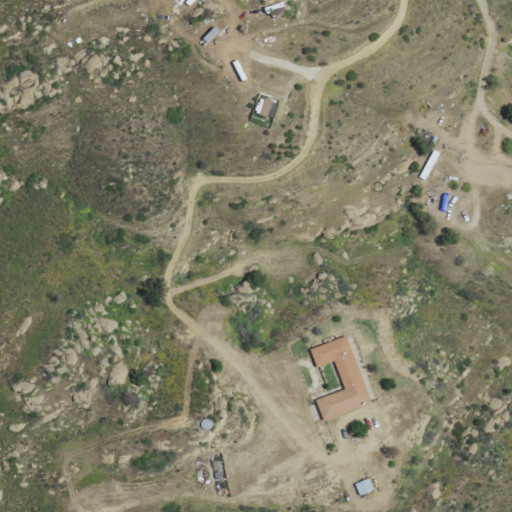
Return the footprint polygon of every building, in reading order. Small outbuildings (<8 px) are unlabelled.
[(284,13),(281,2),(265,8),(268,19),(284,13)] [(270,100),(263,98),(258,115),(265,117),(270,100)] [(439,152),(424,179),(418,176),(433,149),(439,152)] [(371,402),(323,420),(315,399),(344,388),(333,360),(316,367),(309,349),(346,335),(371,402)] [(353,484),(358,496),(372,490),(367,478),(353,484)]
